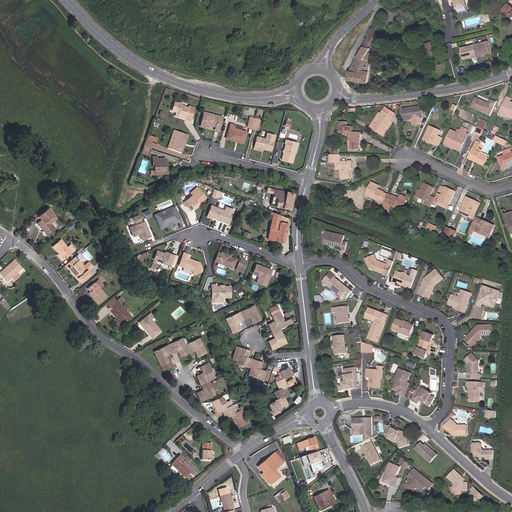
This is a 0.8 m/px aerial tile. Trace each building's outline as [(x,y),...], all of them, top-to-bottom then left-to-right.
[(453,0),(456,9),(466,6),(464,0),(453,0)] [(511,6),(508,3),(501,11),(509,17),(510,14),(511,15),(511,6)] [(370,48),(375,38),(374,37),(378,29),(375,26),(363,46),(370,48)] [(491,52),(488,41),(474,45),(478,57),(482,56),(481,54),(483,54),(491,52)] [(434,55),(431,43),(425,44),(428,56),(434,55)] [(478,57),(474,45),(460,48),(463,59),(472,57),(473,57),(473,58),(478,57)] [(369,71),(373,48),(370,48),(363,46),(349,72),(348,80),(367,83),(370,71),(369,71)] [(490,116),(496,103),(491,100),(489,104),(476,98),(472,107),(490,116)] [(191,118),(194,108),(189,106),(189,108),(181,105),(182,104),(175,101),(172,111),(176,112),(176,111),(179,112),(178,114),(186,117),(191,118)] [(511,118),(511,102),(511,103),(510,106),(504,103),(498,116),(503,118),(504,115),(511,118)] [(422,105),(403,107),(404,119),(415,118),(415,116),(424,115),(422,105)] [(382,135),(394,117),(393,117),(389,115),(392,111),(386,107),(381,114),(379,113),(370,127),(382,135)] [(185,119),(186,117),(178,114),(179,112),(176,111),(176,112),(175,116),(185,119)] [(219,131),(223,117),(204,112),(200,126),(206,128),(207,124),(216,127),(215,130),(219,131)] [(488,123),(481,121),(478,126),(485,129),(488,123)] [(244,130),(236,127),(237,123),(231,122),(228,137),(240,140),(239,143),(245,144),(248,131),(244,130)] [(352,133),(352,126),(347,126),(347,123),(339,122),(339,133),(347,133),(346,136),(350,136),(350,150),(360,151),(360,133),(352,133)] [(431,140),(430,142),(440,146),(443,138),(438,136),(441,130),(431,126),(426,138),(431,140)] [(486,138),(488,132),(484,130),(478,127),(475,133),(486,138)] [(181,152),(187,134),(175,130),(173,135),(172,135),(167,148),(181,152)] [(461,151),(469,135),(466,133),(460,131),(459,134),(457,133),(456,137),(450,134),(445,144),(461,151)] [(271,151),(275,135),(267,133),(266,138),(267,138),(267,139),(265,139),(257,137),(254,146),(263,148),(263,149),(271,151)] [(150,149),(153,142),(146,139),(143,147),(150,149)] [(292,163),(297,142),(287,140),(281,160),(292,163)] [(484,166),(488,157),(481,154),(476,152),(478,148),(480,144),(480,142),(477,141),(477,143),(476,142),(469,157),(478,161),(477,162),(484,166)] [(147,156),(150,149),(143,147),(140,156),(142,156),(142,154),(147,156)] [(511,152),(511,149),(504,151),(505,156),(499,158),(503,169),(511,165),(511,152)] [(352,169),(351,162),(341,162),(341,155),(339,155),(332,155),(330,155),(331,163),(337,162),(337,169),(341,169),(342,179),(350,178),(349,169),(352,169)] [(166,167),(166,159),(157,159),(152,159),(153,164),(154,164),(154,167),(155,171),(151,171),(151,175),(155,175),(159,175),(162,175),(163,175),(164,175),(168,175),(168,170),(166,170),(166,167)] [(385,203),(388,195),(377,190),(379,186),(372,183),(366,195),(384,203),(385,203)] [(430,196),(434,188),(425,184),(421,191),(419,190),(416,197),(427,202),(426,205),(431,207),(435,198),(430,196)] [(206,197),(197,187),(190,193),(192,195),(183,203),(190,211),(206,197)] [(452,199),(455,192),(446,187),(443,193),(442,196),(438,194),(434,202),(446,208),(447,205),(448,205),(451,199),(452,199)] [(220,197),(222,192),(214,189),(211,196),(217,198),(217,196),(220,197)] [(290,210),(294,193),(275,189),(275,194),(274,197),(278,197),(276,207),(290,210)] [(403,211),(408,198),(401,195),(399,199),(388,194),(388,195),(385,203),(383,207),(390,210),(392,206),(403,211)] [(474,219),(481,203),(477,201),(476,204),(466,199),(460,213),(467,216),(468,214),(470,215),(469,217),(474,219)] [(228,224),(234,210),(226,207),(224,211),(222,212),(219,211),(218,209),(218,208),(211,205),(207,217),(211,218),(212,217),(218,220),(219,220),(221,220),(221,221),(228,224)] [(180,220),(175,207),(169,209),(171,213),(157,219),(161,229),(169,225),(173,224),(180,220)] [(45,236),(57,226),(53,220),(50,222),(46,218),(52,213),(48,208),(38,216),(41,220),(37,223),(42,229),(40,231),(45,236)] [(171,213),(169,209),(155,215),(157,219),(171,213)] [(283,243),(288,219),(270,211),(269,214),(272,215),(267,239),(283,243)] [(489,238),(495,226),(490,224),(489,225),(483,223),(484,221),(476,217),(469,233),(473,235),(475,231),(489,238)] [(148,229),(145,221),(130,228),(133,236),(140,234),(142,240),(151,236),(149,231),(148,231),(147,229),(148,229)] [(435,232),(437,227),(429,224),(427,228),(435,232)] [(453,239),(457,232),(447,228),(444,235),(453,239)] [(344,241),(345,236),(327,232),(324,244),(330,245),(330,244),(332,244),(332,245),(342,248),(341,249),(346,250),(348,242),(344,241)] [(63,260),(72,253),(67,247),(61,239),(52,247),(63,260)] [(114,258),(119,254),(114,248),(109,252),(114,258)] [(170,266),(174,255),(165,252),(165,253),(164,254),(162,254),(163,253),(157,250),(154,260),(170,266)] [(189,258),(190,255),(183,252),(178,265),(192,270),(194,275),(202,271),(202,269),(199,262),(198,262),(197,263),(196,262),(195,261),(189,258)] [(233,268),(236,259),(230,257),(227,256),(227,254),(222,252),(221,254),(218,252),(215,261),(233,268)] [(385,275),(389,265),(377,261),(375,255),(366,259),(370,269),(373,270),(373,269),(375,269),(375,271),(385,275)] [(79,260),(75,263),(72,260),(72,259),(65,265),(75,276),(76,275),(81,281),(90,273),(87,271),(92,266),(89,262),(84,266),(79,260)] [(245,269),(247,262),(240,259),(237,266),(245,269)] [(20,276),(17,273),(22,269),(14,260),(0,273),(0,274),(7,282),(12,278),(15,281),(20,276)] [(265,286),(272,270),(267,268),(265,269),(263,268),(263,266),(256,264),(253,272),(258,274),(259,276),(256,283),(265,286)] [(426,297),(428,291),(429,291),(432,290),(433,286),(437,283),(438,284),(444,279),(436,270),(429,276),(427,280),(425,279),(422,288),(421,288),(419,294),(426,297)] [(346,300),(353,291),(342,283),(341,284),(339,282),(339,281),(335,277),(336,276),(331,272),(326,278),(331,282),(328,286),(342,297),(343,297),(346,300)] [(411,289),(415,278),(408,276),(407,274),(404,273),(402,274),(397,272),(393,284),(397,285),(397,284),(398,283),(404,285),(404,286),(411,289)] [(103,286),(98,279),(95,282),(100,289),(103,286)] [(143,287),(139,284),(135,280),(131,284),(134,287),(135,286),(138,288),(140,290),(143,287)] [(99,304),(107,297),(100,289),(95,282),(88,288),(91,291),(89,293),(99,304)] [(430,298),(435,286),(438,284),(437,283),(433,286),(432,290),(429,291),(428,291),(426,297),(430,298)] [(231,297),(230,287),(224,287),(223,287),(221,287),(220,287),(216,287),(216,285),(212,285),(212,298),(222,297),(231,297)] [(485,285),(478,304),(482,306),(483,302),(488,304),(488,302),(491,303),(494,302),(496,296),(498,297),(500,291),(485,285)] [(465,313),(471,294),(462,291),(460,298),(452,295),(449,305),(455,307),(458,308),(458,309),(457,310),(465,313)] [(488,302),(488,304),(495,306),(498,297),(496,296),(494,302),(491,303),(488,302)] [(109,307),(118,300),(115,297),(106,304),(109,307)] [(131,317),(120,304),(124,301),(121,298),(118,300),(109,307),(109,308),(118,319),(117,321),(117,323),(118,325),(121,325),(131,317)] [(284,321),(277,305),(270,309),(275,319),(274,319),(275,321),(276,323),(273,324),(272,323),(269,324),(272,332),(273,332),(280,329),(292,323),(290,318),(288,319),(284,321)] [(260,319),(254,306),(249,308),(249,309),(246,311),(246,310),(240,312),(243,319),(247,317),(247,318),(249,317),(251,316),(252,319),(251,319),(252,323),(260,319)] [(350,322),(348,306),(337,308),(338,313),(339,324),(350,322)] [(378,342),(386,321),(383,320),(384,316),(377,313),(378,311),(370,309),(366,318),(375,321),(369,338),(378,342)] [(386,321),(388,316),(378,311),(377,313),(384,316),(383,320),(386,321)] [(243,319),(240,312),(234,315),(235,316),(232,318),(231,316),(226,319),(232,332),(240,329),(239,325),(237,326),(236,323),(237,323),(240,322),(239,320),(243,319)] [(161,331),(150,319),(148,316),(139,323),(153,338),(161,331)] [(410,336),(414,326),(397,319),(393,330),(410,336)] [(491,335),(491,325),(478,326),(474,331),(474,333),(472,335),(470,335),(465,340),(472,346),(483,335),(491,335)] [(282,335),(280,329),(273,332),(275,336),(274,336),(275,338),(276,340),(273,341),(272,340),(269,341),(273,349),(286,343),(284,338),(283,338),(281,335),(282,335)] [(431,348),(433,343),(432,343),(433,340),(434,335),(425,332),(422,339),(426,341),(425,345),(431,348)] [(347,354),(345,335),(334,336),(336,355),(347,354)] [(188,351),(185,345),(182,339),(177,341),(177,342),(174,344),(174,343),(168,345),(171,352),(175,350),(176,351),(178,350),(179,349),(180,351),(179,352),(181,356),(188,352),(188,353),(189,353),(188,351)] [(205,352),(199,339),(194,341),(194,342),(191,344),(191,342),(187,344),(185,345),(188,351),(192,350),(193,351),(195,350),(196,349),(198,351),(196,352),(198,356),(205,352)] [(168,355),(167,353),(171,352),(168,345),(162,348),(163,349),(160,351),(159,349),(154,352),(163,370),(171,366),(167,358),(165,359),(164,356),(166,356),(168,355)] [(427,354),(428,352),(430,352),(431,348),(425,345),(423,349),(419,348),(416,355),(425,359),(427,354)] [(248,355),(249,351),(236,347),(233,357),(233,359),(237,361),(236,363),(251,368),(253,361),(249,360),(249,359),(247,358),(245,357),(246,355),(248,355)] [(481,379),(481,375),(478,374),(479,361),(473,354),(465,360),(470,366),(470,368),(469,367),(468,379),(481,379)] [(267,381),(270,371),(266,370),(265,372),(259,370),(258,369),(258,366),(260,367),(262,363),(253,360),(254,360),(253,360),(253,361),(251,368),(248,375),(267,381)] [(210,369),(208,364),(201,367),(203,371),(202,371),(203,373),(204,375),(201,376),(201,374),(197,376),(201,384),(200,384),(202,384),(208,381),(214,377),(212,372),(211,373),(209,370),(210,369)] [(292,374),(290,371),(289,367),(279,372),(282,379),(285,378),(287,377),(292,374)] [(358,383),(359,379),(358,373),(352,374),(351,368),(344,370),(345,375),(346,382),(343,382),(343,385),(339,386),(340,391),(358,388),(357,383),(358,383)] [(378,379),(379,371),(367,369),(366,377),(370,378),(369,387),(380,388),(381,379),(378,379)] [(407,382),(411,374),(400,369),(396,378),(398,379),(394,390),(398,392),(402,393),(401,395),(405,397),(410,383),(407,382)] [(287,381),(285,378),(282,379),(277,382),(281,389),(283,388),(285,387),(290,384),(288,381),(287,381)] [(211,386),(208,381),(202,384),(203,388),(202,388),(203,390),(204,392),(202,393),(201,391),(197,393),(201,401),(214,394),(212,389),(211,390),(209,387),(211,386)] [(484,392),(484,383),(468,382),(467,386),(469,387),(469,391),(472,391),(472,393),(471,394),(470,401),(480,402),(481,392),(484,392)] [(430,406),(435,398),(431,395),(432,394),(420,387),(412,400),(424,407),(426,403),(427,402),(429,403),(428,405),(430,406)] [(285,391),(283,388),(281,389),(276,391),(279,399),(282,397),(284,396),(289,394),(287,390),(285,391)] [(229,407),(227,402),(223,396),(212,401),(214,406),(216,405),(217,408),(216,409),(217,412),(217,413),(222,410),(224,409),(229,407)] [(284,401),(282,397),(279,399),(268,404),(273,414),(279,411),(278,409),(287,404),(285,400),(284,401)] [(229,407),(224,409),(226,413),(224,414),(226,417),(226,418),(231,415),(233,414),(236,413),(234,410),(238,408),(236,404),(232,405),(229,407)] [(236,413),(233,414),(235,418),(233,419),(234,422),(234,423),(239,427),(248,422),(246,417),(244,418),(241,410),(236,413)] [(496,419),(496,412),(487,410),(486,417),(496,419)] [(372,434),(371,419),(367,419),(365,420),(363,420),(362,419),(353,419),(354,429),(362,429),(362,435),(367,434),(370,434),(372,434)] [(458,426),(452,420),(445,427),(452,434),(453,433),(454,435),(454,436),(467,436),(466,425),(458,426)] [(409,445),(405,433),(403,432),(402,432),(401,432),(400,430),(390,426),(386,434),(389,436),(397,439),(397,440),(400,448),(409,445)] [(292,441),(289,435),(283,438),(285,444),(292,441)] [(318,448),(314,437),(297,444),(299,450),(305,448),(308,446),(309,450),(318,448)] [(171,449),(175,445),(170,440),(166,445),(171,449)] [(381,461),(372,442),(363,447),(372,465),(381,461)] [(210,460),(211,444),(202,443),(201,460),(210,460)] [(430,463),(438,455),(434,451),(433,452),(432,450),(426,444),(425,446),(422,443),(415,449),(430,463)] [(493,459),(494,450),(484,451),(482,449),(482,445),(480,443),(474,444),(473,445),(473,453),(474,453),(475,453),(477,454),(476,455),(481,460),(493,459)] [(285,461),(279,449),(274,453),(283,463),(285,461)] [(323,470),(317,452),(300,458),(303,467),(309,465),(312,473),(323,470)] [(270,484),(279,476),(274,470),(283,463),(274,453),(258,467),(263,473),(261,475),(270,484)] [(197,471),(180,455),(171,465),(185,478),(190,472),(194,475),(197,471)] [(387,472),(382,481),(394,487),(398,479),(395,477),(400,467),(390,462),(385,471),(387,472)] [(429,490),(434,484),(414,469),(410,474),(412,476),(410,479),(405,485),(409,488),(412,485),(416,485),(420,488),(421,487),(424,490),(426,487),(429,490)] [(468,491),(467,483),(464,483),(464,478),(462,478),(461,478),(461,476),(455,470),(448,478),(456,485),(454,486),(454,491),(468,491)] [(479,497),(481,495),(473,487),(471,490),(473,492),(470,495),(476,501),(479,497)] [(333,499),(328,490),(321,494),(321,496),(314,499),(320,511),(333,505),(330,500),(333,499)] [(226,511),(234,510),(229,494),(220,497),(224,511),(226,511)]
